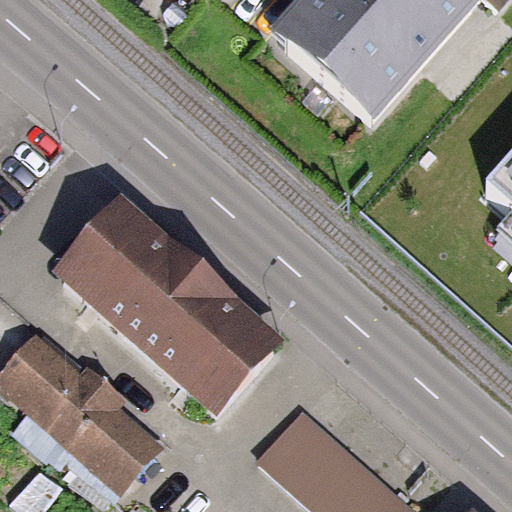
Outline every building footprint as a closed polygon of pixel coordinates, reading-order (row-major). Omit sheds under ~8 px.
[(511,0),(334,0),(270,73),(369,160),(488,24),(498,33),(511,16),(511,0)] [(511,168),(484,199),(511,224),(511,168)] [(126,223),(59,299),(220,439),(286,364),(126,223)] [(25,340),(0,368),(0,404),(116,506),(159,456),(25,340)] [(259,475),(301,511),(396,511),(299,429),(259,475)]
